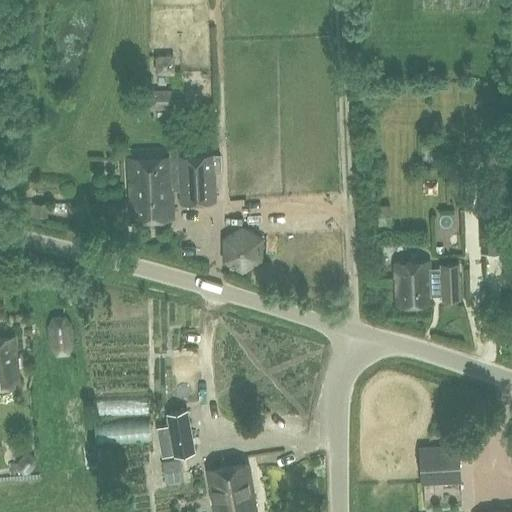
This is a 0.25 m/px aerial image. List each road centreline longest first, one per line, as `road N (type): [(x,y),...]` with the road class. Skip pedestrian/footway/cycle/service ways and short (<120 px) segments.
road 1 (tertiary): [(351,332),(0,238)]
road 2 (unclassified): [(339,511),(351,332)]
road 3 (tertiary): [(511,379),(351,332)]
